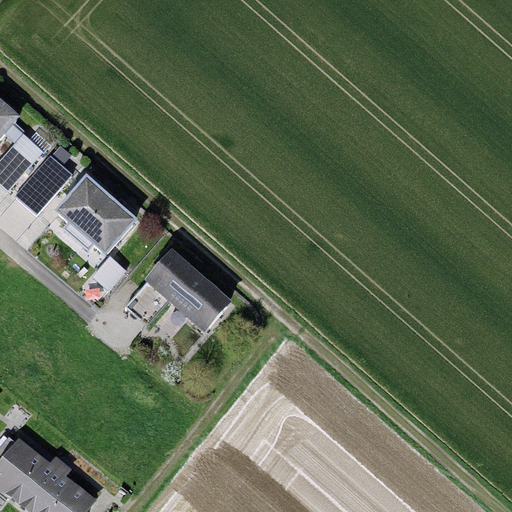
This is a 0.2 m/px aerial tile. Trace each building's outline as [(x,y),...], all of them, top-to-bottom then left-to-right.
[(0,98),(0,143),(22,119),(0,98)] [(47,151),(28,135),(0,167),(0,183),(12,193),(47,151)] [(75,176),(55,159),(23,197),(44,214),(75,176)] [(139,226),(88,181),(57,216),(108,261),(139,226)] [(233,306),(176,254),(126,309),(144,326),(168,301),(206,336),(233,306)] [(108,261),(91,279),(106,293),(123,275),(108,261)] [(52,469),(17,442),(0,463),(0,493),(24,511),(90,511),(98,503),(68,479),(73,472),(58,461),(52,469)]
